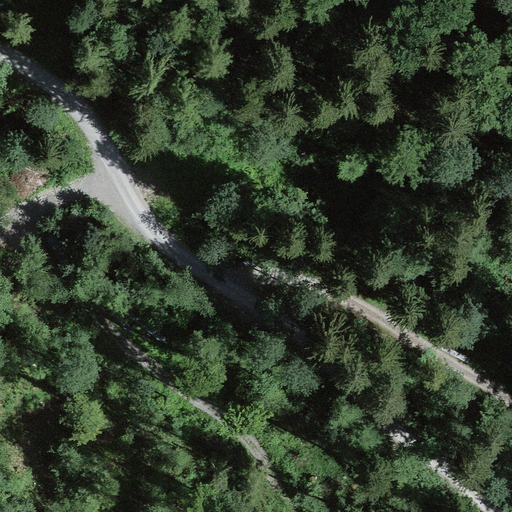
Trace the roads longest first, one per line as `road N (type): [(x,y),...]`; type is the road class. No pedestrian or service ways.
road 1 (track): [(0,49),(56,80),(103,136),(116,182),(160,236),(319,353),(363,405),(494,511)]
road 2 (track): [(38,208),(68,277),(99,322),(237,426),(297,511)]
road 3 (track): [(235,284),(319,284),(511,406)]
road 4 (track): [(0,220),(116,182)]
